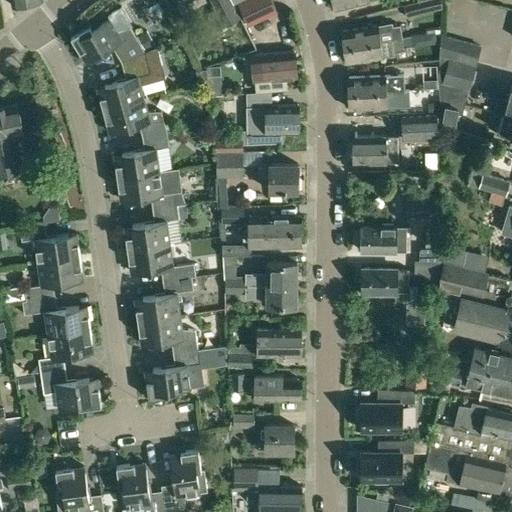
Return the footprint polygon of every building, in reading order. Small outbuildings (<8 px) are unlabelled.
[(228,0),(210,0),(225,26),(240,19),(228,0)] [(269,0),(246,0),(236,5),(241,16),(247,28),(276,14),(269,0)] [(331,0),(334,9),(368,1),(368,0),(331,0)] [(430,0),(426,0),(403,6),(406,18),(433,11),(430,0)] [(121,62),(144,52),(129,28),(117,32),(109,20),(91,31),(89,27),(70,38),(85,62),(111,46),(121,62)] [(341,31),(344,47),(401,38),(399,25),(392,26),(391,23),(377,26),(341,31)] [(479,47),(440,36),(440,56),(474,65),(479,47)] [(403,46),(401,38),(344,47),(346,63),(382,57),(396,55),(397,59),(409,56),(407,45),(403,46)] [(144,99),(140,86),(165,79),(157,49),(144,52),(121,62),(126,80),(96,88),(103,110),(144,99)] [(285,88),(284,78),(296,77),(293,51),(262,55),(262,56),(252,57),(254,73),(264,72),(265,80),(266,90),(285,88)] [(443,84),(449,60),(439,57),(437,85),(440,107),(445,108),(445,106),(457,109),(456,114),(462,115),(468,91),(443,84)] [(443,84),(468,91),(474,67),(449,60),(443,84)] [(221,65),(207,66),(208,75),(222,74),(221,65)] [(195,71),(196,86),(207,85),(206,69),(195,71)] [(348,93),(400,91),(399,77),(385,78),(385,76),(347,77),(348,93)] [(497,99),(493,113),(503,116),(497,137),(511,140),(511,85),(510,85),(506,102),(497,99)] [(400,91),(348,93),(349,109),(386,108),(386,106),(400,105),(400,91)] [(142,137),(166,132),(161,111),(147,112),(144,99),(103,110),(109,133),(138,125),(142,137)] [(0,174),(19,170),(13,138),(22,136),(16,105),(3,108),(3,107),(0,107),(0,174)] [(265,107),(252,107),(245,107),(246,144),(282,143),(281,133),(297,132),(297,106),(265,106),(265,107)] [(445,106),(445,108),(441,127),(454,129),(456,114),(457,109),(445,106)] [(435,116),(401,117),(402,140),(436,139),(435,116)] [(43,125),(27,128),(33,160),(49,157),(43,125)] [(166,132),(142,137),(143,150),(113,154),(117,178),(159,172),(156,149),(168,147),(166,132)] [(349,156),(353,160),(354,163),(385,163),(385,162),(397,162),(397,137),(385,137),(385,136),(353,137),(353,144),(349,147),(349,156)] [(242,138),(214,138),(215,152),(242,152),(242,138)] [(242,153),(215,154),(216,177),(243,177),(242,153)] [(468,186),(478,188),(504,196),(508,182),(483,174),(485,166),(474,163),(468,186)] [(268,165),(256,165),(256,179),(268,179),(269,180),(269,191),(296,191),(297,164),(268,164),(268,165)] [(159,172),(117,178),(120,201),(150,196),(152,209),(177,206),(186,204),(181,190),(178,169),(159,172)] [(437,171),(437,180),(450,180),(449,170),(437,171)] [(436,203),(404,202),(404,217),(436,217),(436,203)] [(177,206),(152,209),(154,222),(124,226),(127,250),(169,243),(166,221),(179,219),(177,206)] [(242,209),(220,209),(220,222),(243,222),(242,209)] [(244,232),(298,230),(298,216),(261,216),(261,218),(249,218),(249,229),(244,229),(244,232)] [(511,220),(505,219),(502,229),(511,232),(511,220)] [(37,262),(79,256),(76,233),(46,237),(44,224),(19,228),(21,241),(34,240),(37,262)] [(358,246),(361,248),(361,252),(394,253),(394,242),(405,242),(405,229),(394,228),(394,227),(361,227),(361,238),(358,240),(358,246)] [(426,228),(426,248),(440,248),(440,228),(426,228)] [(298,230),(244,232),(244,234),(249,234),(249,245),(261,245),(262,247),(299,246),(298,230)] [(243,242),(221,242),(221,256),(243,255),(243,242)] [(169,243),(127,250),(130,273),(160,268),(162,281),(191,277),(195,277),(193,263),(172,266),(169,243)] [(478,269),(482,256),(444,245),(443,260),(478,269)] [(79,256),(37,262),(40,285),(24,288),(25,301),(54,297),(52,284),(83,279),(79,256)] [(226,277),(226,284),(296,285),(296,263),(265,263),(265,272),(245,272),(245,278),(226,277)] [(487,275),(456,267),(443,263),(437,287),(481,298),(482,294),(496,298),(494,305),(461,297),(460,301),(447,298),(444,308),(511,324),(511,305),(509,304),(510,300),(511,300),(511,288),(511,289),(507,291),(509,280),(487,275)] [(396,269),(362,268),(362,294),(396,294),(396,281),(408,281),(408,270),(396,270),(396,269)] [(191,277),(162,281),(164,294),(134,298),(137,321),(179,315),(176,293),(193,290),(191,277)] [(296,285),(226,284),(225,291),(235,291),(245,291),(245,297),(262,297),(262,294),(265,294),(265,307),(296,307),(296,299),(296,285)] [(47,334),(90,328),(86,305),(56,309),(54,297),(25,301),(21,301),(23,315),(44,312),(47,334)] [(179,315),(137,321),(140,345),(170,340),(172,353),(197,350),(195,330),(181,329),(179,315)] [(90,328),(47,334),(50,357),(38,359),(40,372),(65,369),(63,356),(93,351),(90,328)] [(299,329),(256,329),(256,355),(299,355),(299,329)] [(511,356),(473,347),(470,363),(463,361),(462,370),(437,364),(434,378),(511,396),(511,356)] [(197,350),(172,353),(174,366),(144,370),(148,399),(169,396),(168,391),(190,388),(186,365),(199,363),(197,350)] [(251,355),(227,355),(227,367),(234,367),(251,367),(251,355)] [(65,369),(40,372),(43,394),(55,392),(58,407),(79,404),(80,409),(101,406),(97,377),(66,381),(65,369)] [(244,373),(231,373),(232,390),(245,390),(244,373)] [(35,386),(34,374),(17,376),(18,388),(35,386)] [(281,375),(254,375),(254,401),(300,401),(299,381),(281,381),(281,375)] [(424,375),(408,375),(408,386),(424,386),(424,375)] [(376,406),(359,406),(359,411),(356,411),(356,429),(359,429),(359,437),(402,438),(402,407),(413,407),(413,393),(376,393),(376,406)] [(471,402),(470,406),(457,404),(453,427),(435,423),(430,443),(504,459),(509,439),(511,427),(511,413),(486,408),(487,406),(471,402)] [(253,414),(233,414),(233,427),(253,427),(253,414)] [(292,425),(264,425),(264,428),(260,428),(259,437),(264,437),(264,452),(292,452),(292,425)] [(377,455),(358,455),(358,461),(356,461),(356,478),(358,478),(358,487),(401,487),(401,456),(413,456),(413,444),(377,443),(377,455)] [(430,443),(425,468),(434,470),(433,477),(445,480),(458,483),(458,484),(496,493),(504,459),(430,443)] [(204,470),(201,471),(198,450),(169,454),(174,484),(160,486),(161,491),(164,511),(183,511),(185,495),(207,492),(204,470)] [(0,474),(14,471),(12,462),(0,464),(0,474)] [(142,511),(164,511),(161,491),(148,493),(144,462),(116,467),(119,487),(123,487),(126,508),(141,506),(142,511)] [(83,466),(55,470),(58,491),(62,491),(66,511),(80,510),(80,511),(103,511),(101,494),(88,496),(83,466)] [(255,468),(234,468),(234,490),(256,490),(255,468)] [(0,474),(0,491),(30,486),(27,470),(0,474)] [(259,494),(259,510),(259,511),(286,511),(287,511),(300,511),(300,486),(269,486),(268,486),(261,486),(261,494),(259,494)] [(379,511),(382,501),(356,495),(356,509),(357,509),(356,511),(379,511)] [(438,511),(437,511),(426,511),(409,508),(410,507),(396,504),(396,505),(382,501),(379,511),(438,511)]
